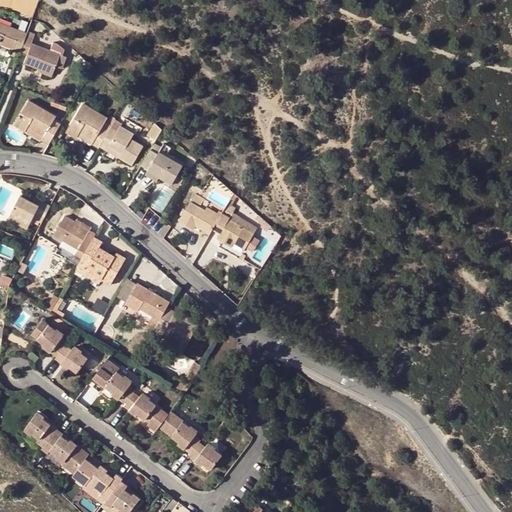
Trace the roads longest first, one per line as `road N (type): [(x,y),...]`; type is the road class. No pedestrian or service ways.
road 1 (residential): [(258,333),(76,177),(0,160)]
road 2 (track): [(275,110),(322,132),(354,159),(392,208),(459,257),(511,316)]
road 3 (residential): [(483,511),(406,410),(258,333)]
road 4 (residential): [(212,505),(27,378)]
road 5 (residential): [(258,333),(247,375),(262,431),(254,456),(212,505)]
